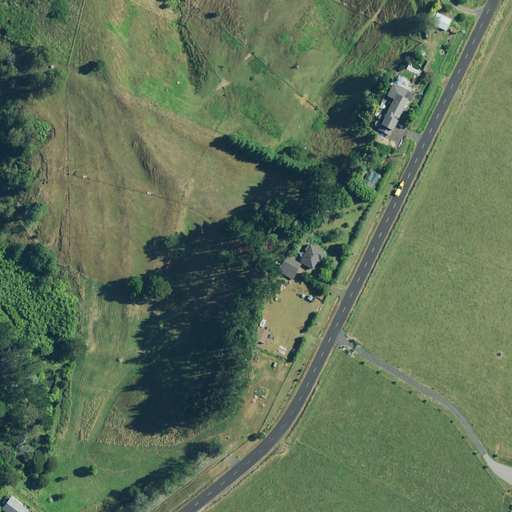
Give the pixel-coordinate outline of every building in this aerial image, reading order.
[(451,20),(432,11),(427,22),(445,31),(451,20)] [(385,96),(392,99),(376,130),(389,136),(407,101),(408,102),(413,92),(392,82),(385,96)] [(325,255),(309,246),(304,254),(299,262),(312,270),(317,261),(320,263),(325,255)] [(300,264),(286,256),(278,272),(292,280),(300,264)] [(270,330),(258,326),(253,339),(265,343),(270,330)] [(28,511),(31,509),(13,495),(3,508),(7,511),(28,511)]
